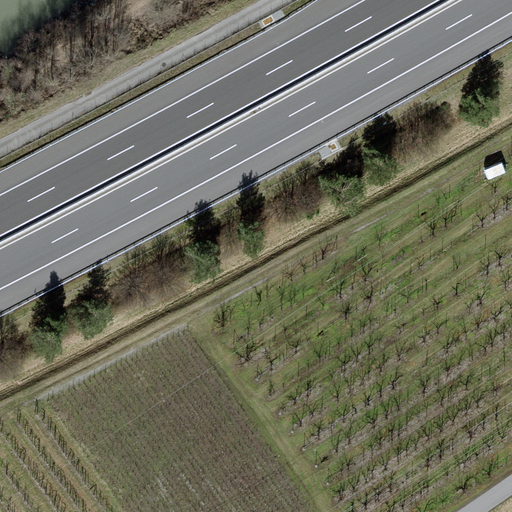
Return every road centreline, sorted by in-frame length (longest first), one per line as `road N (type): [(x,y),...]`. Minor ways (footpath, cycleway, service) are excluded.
road 1 (motorway): [(0,269),(498,0)]
road 2 (motorway): [(398,0),(0,213)]
road 3 (unclassified): [(274,0),(0,147)]
